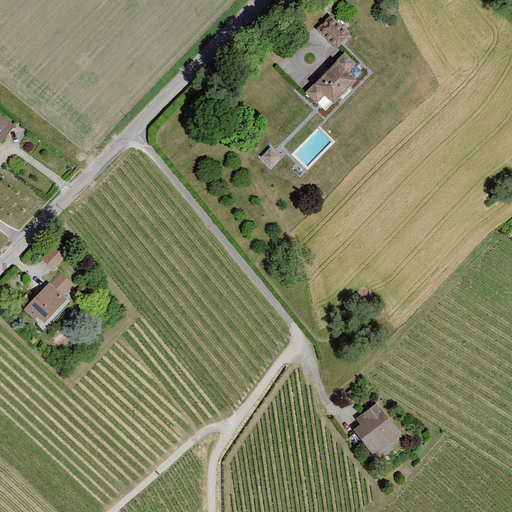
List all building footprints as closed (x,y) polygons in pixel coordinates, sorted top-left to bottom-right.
[(331,18),(318,32),(340,52),(353,39),(331,18)] [(348,56),(308,96),(319,106),(328,97),(338,107),(363,82),(359,78),(365,72),(348,56)] [(0,149),(17,129),(0,114),(0,149)] [(281,159),(273,150),(264,159),(273,167),(281,159)] [(61,241),(42,258),(52,270),(71,253),(61,241)] [(62,274),(27,312),(47,331),(73,302),(67,297),(77,287),(62,274)] [(359,430),(379,457),(407,437),(383,403),(361,419),(366,426),(359,430)]
